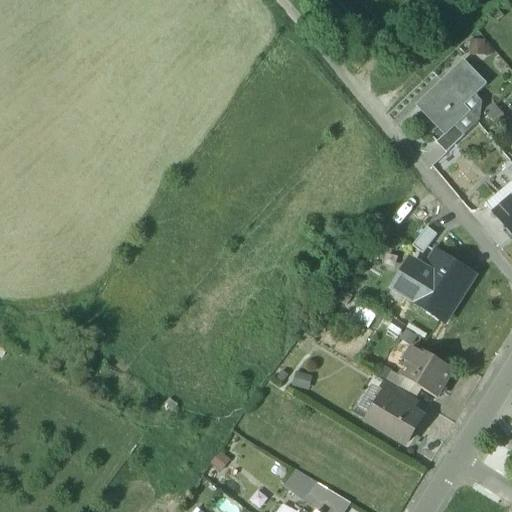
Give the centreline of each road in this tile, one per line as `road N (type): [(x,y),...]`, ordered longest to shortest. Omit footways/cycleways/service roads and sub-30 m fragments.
road 1 (residential): [(385,125),(511,276)]
road 2 (track): [(281,0),(385,125)]
